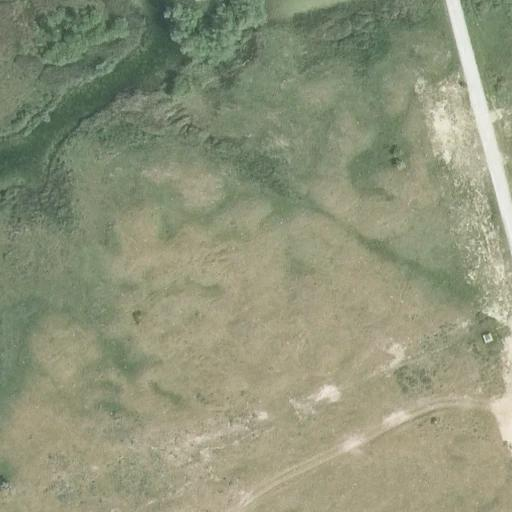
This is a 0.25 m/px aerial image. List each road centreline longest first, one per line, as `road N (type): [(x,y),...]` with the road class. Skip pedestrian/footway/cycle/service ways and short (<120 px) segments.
road 1 (track): [(511,406),(435,403),(232,511)]
road 2 (track): [(511,225),(451,0)]
